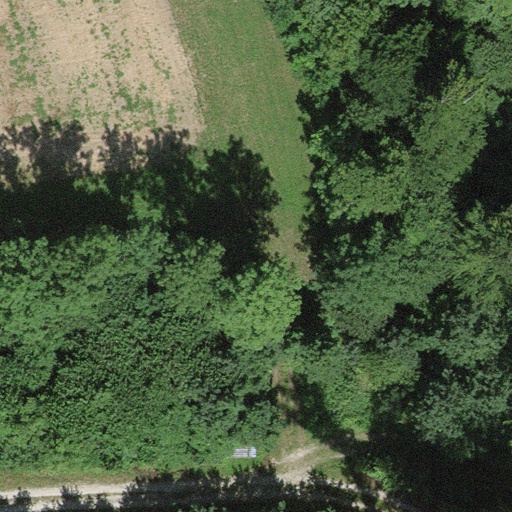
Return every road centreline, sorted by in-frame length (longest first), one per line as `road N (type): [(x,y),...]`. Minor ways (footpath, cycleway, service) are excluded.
road 1 (track): [(293,482),(0,511)]
road 2 (track): [(511,479),(397,441),(320,447),(293,482)]
road 3 (track): [(417,511),(293,482)]
